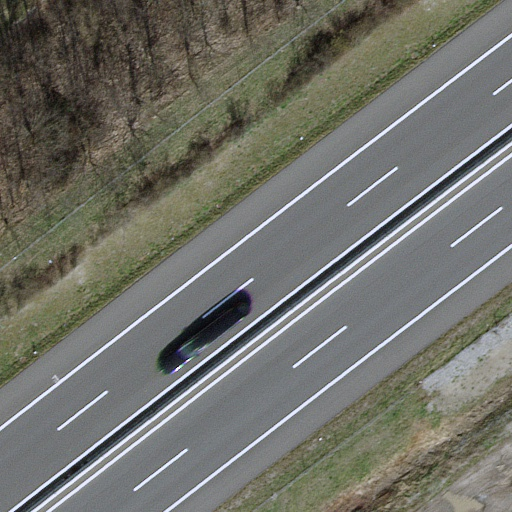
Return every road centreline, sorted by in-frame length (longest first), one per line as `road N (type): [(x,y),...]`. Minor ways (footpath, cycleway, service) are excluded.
road 1 (motorway): [(511,77),(0,473)]
road 2 (motorway): [(109,511),(511,202)]
